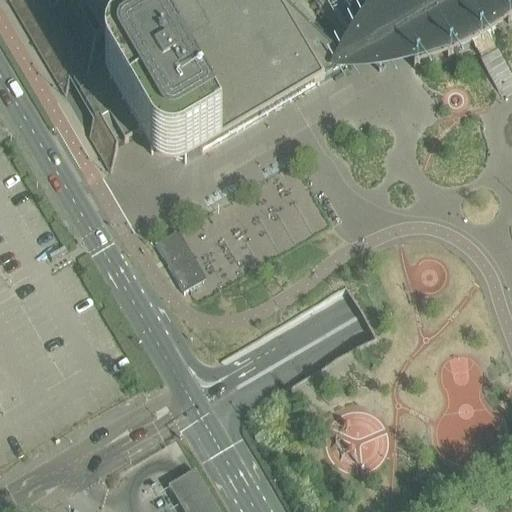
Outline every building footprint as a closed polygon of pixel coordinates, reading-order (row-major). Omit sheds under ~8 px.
[(185,167),(187,166),(219,148),(281,112),(348,71),(346,69),(345,69),(275,3),(272,0),(12,0),(13,1),(9,4),(65,100),(66,100),(69,86),(82,107),(92,126),(89,140),(111,177),(111,176),(118,151),(136,140),(139,138),(149,156),(150,158),(151,160),(153,162),(154,163),(156,165),(158,166),(160,167),(162,169),(164,169),(166,170),(170,171),(175,171),(177,170),(179,170),(181,169),(183,168),(185,167)] [(337,0),(355,29),(372,28),(386,12),(398,0),(337,0)] [(511,0),(381,0),(364,20),(353,51),(349,62),(357,78),(383,78),(393,75),(414,69),(433,64),(457,55),(503,30),(511,24),(511,0)] [(179,248),(173,238),(155,249),(161,258),(179,248)] [(175,282),(192,272),(179,248),(161,258),(175,282)] [(192,272),(175,282),(184,298),(190,294),(201,287),(192,272)] [(216,511),(195,475),(184,482),(168,491),(180,511),(216,511)] [(441,511),(438,507),(434,500),(414,511),(441,511)]
